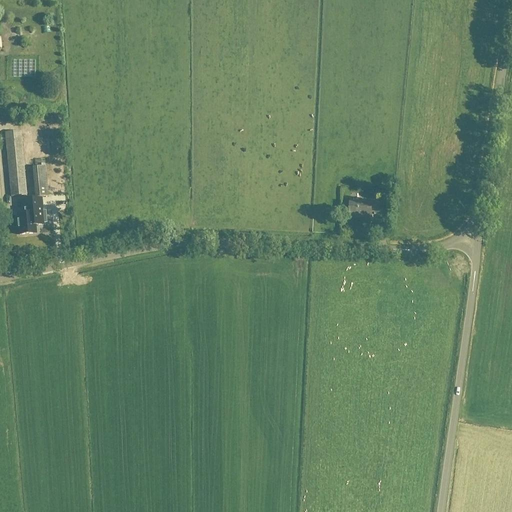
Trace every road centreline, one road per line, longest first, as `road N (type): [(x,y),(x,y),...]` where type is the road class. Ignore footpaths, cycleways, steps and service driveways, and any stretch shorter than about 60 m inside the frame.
road 1 (unclassified): [(0,280),(181,245),(408,252),(448,244)]
road 2 (unclassified): [(439,511),(475,261)]
road 3 (unclassified): [(478,219),(511,0)]
